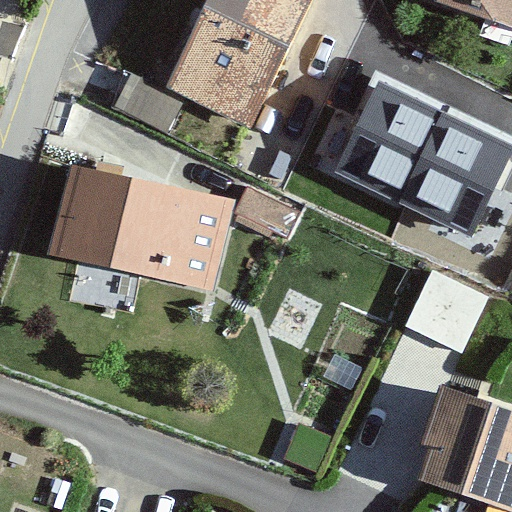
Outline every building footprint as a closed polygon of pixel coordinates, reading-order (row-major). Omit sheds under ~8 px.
[(324,0),(213,0),(171,86),(259,130),(324,0)] [(511,0),(416,0),(511,33),(511,0)] [(511,149),(511,146),(376,83),(334,173),(471,237),(511,149)] [(57,257),(211,290),(232,196),(77,163),(57,257)] [(296,228),(300,198),(245,190),(241,221),(296,228)] [(485,296),(427,267),(400,323),(458,352),(485,296)] [(511,410),(441,388),(423,444),(436,448),(426,482),(511,508),(511,410)]
